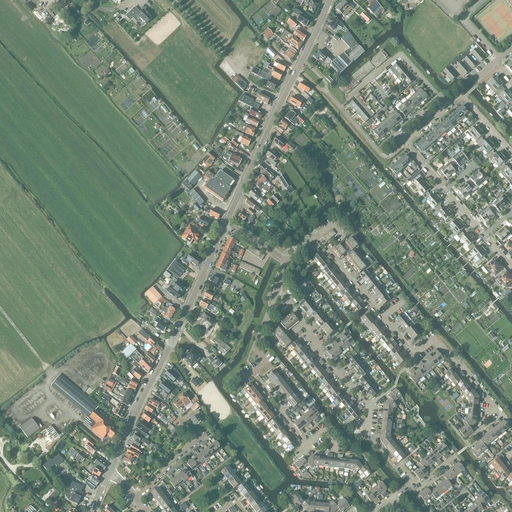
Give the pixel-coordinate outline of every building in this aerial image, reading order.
[(311,1),(309,4),(305,10),(313,14),(318,5),(311,0),(311,1)] [(355,7),(347,0),(345,3),(343,1),(338,6),(336,9),(344,17),(351,9),(352,10),(355,7)] [(367,9),(376,17),(383,9),(380,7),(380,6),(374,1),(367,9)] [(135,8),(126,16),(129,20),(132,18),(137,22),(140,19),(146,24),(152,19),(143,10),(140,13),(135,8)] [(304,12),(297,8),(293,13),(299,17),(296,21),(306,27),(310,20),(302,15),(304,12)] [(364,11),(359,16),(367,23),(372,18),(364,11)] [(333,30),(336,25),(342,28),(343,25),(339,20),(338,21),(332,17),(330,20),(328,23),(326,26),(333,30)] [(294,28),(297,24),(291,18),(286,24),(288,25),(290,24),(294,28)] [(271,32),(279,38),(285,45),(287,46),(288,44),(297,50),(298,50),(302,44),(285,31),(280,28),(277,32),(273,29),(271,32)] [(271,37),(273,35),(268,29),(262,35),(267,41),(271,37)] [(297,30),(293,37),(302,43),(306,36),(297,30)] [(333,59),(329,63),(331,65),(330,65),(339,75),(352,62),(353,63),(364,52),(356,43),(348,32),(340,39),(350,49),(344,54),(343,53),(335,61),(333,59)] [(287,51),(283,48),(281,51),(285,53),(285,52),(286,53),(283,56),(290,61),(293,57),(290,54),(287,51)] [(290,48),(287,51),(290,54),(293,57),(296,53),(290,48)] [(477,49),(472,54),(480,63),(485,59),(477,49)] [(382,50),(380,52),(387,60),(389,58),(382,50)] [(325,59),(329,63),(333,59),(328,55),(327,57),(320,51),(318,53),(316,52),(312,56),(317,60),(319,58),(323,62),(325,59)] [(380,52),(377,54),(384,62),(387,60),(380,52)] [(377,54),(375,56),(382,64),(384,62),(377,54)] [(375,56),(373,58),(380,66),(382,64),(375,56)] [(477,65),(469,56),(464,60),(472,69),(477,65)] [(373,58),(371,60),(377,68),(380,66),(373,58)] [(278,62),(276,60),(275,62),(277,64),(278,65),(276,68),(283,72),(286,66),(279,63),(278,62)] [(368,62),(374,69),(375,70),(377,68),(371,60),(368,62)] [(368,62),(366,64),(372,71),(374,69),(368,62)] [(389,70),(393,74),(402,67),(398,62),(391,68),(389,66),(385,70),(387,72),(389,70)] [(462,62),(456,66),(464,75),(470,71),(462,62)] [(263,68),(265,69),(263,72),(279,80),(282,74),(274,70),(274,71),(273,70),(274,68),(269,66),(270,65),(266,63),(263,68)] [(366,64),(364,66),(370,73),(372,71),(366,64)] [(364,66),(362,68),(368,74),(370,73),(364,66)] [(393,74),(397,79),(406,71),(402,67),(393,74)] [(266,87),(273,90),(274,90),(275,88),(275,87),(276,85),(269,81),(271,77),(253,68),(251,73),(262,78),(261,80),(266,83),(267,82),(268,83),(266,87)] [(362,68),(359,70),(365,76),(368,74),(362,68)] [(449,68),(443,73),(452,82),(457,77),(449,68)] [(359,70),(357,71),(363,78),(365,76),(359,70)] [(357,71),(355,73),(361,80),(363,78),(357,71)] [(397,79),(401,83),(410,76),(406,71),(397,79)] [(355,73),(353,75),(358,82),(361,80),(355,73)] [(353,76),(350,77),(357,85),(359,83),(358,82),(353,75),(352,75),(353,76)] [(410,76),(401,83),(405,88),(414,81),(410,76)] [(493,76),(485,82),(487,85),(490,89),(500,81),(496,77),(495,78),(493,76)] [(350,77),(348,79),(355,87),(357,85),(350,77)] [(234,83),(243,91),(246,85),(239,78),(234,83)] [(348,79),(346,81),(353,89),(355,87),(348,79)] [(346,81),(344,83),(350,91),(353,89),(346,81)] [(494,93),(496,95),(504,89),(502,86),(503,85),(500,81),(490,89),(494,93)] [(298,87),(304,91),(305,89),(308,91),(307,92),(309,93),(312,91),(309,89),(307,86),(301,83),(298,87)] [(344,83),(341,85),(348,93),(350,91),(344,83)] [(348,93),(341,85),(339,87),(346,95),(348,93)] [(420,88),(416,92),(423,101),(428,97),(420,88)] [(496,95),(498,98),(502,102),(511,94),(507,90),(506,91),(504,89),(496,95)] [(416,92),(411,96),(418,105),(423,101),(416,92)] [(255,102),(261,105),(262,102),(267,105),(270,98),(263,95),(259,93),(255,102)] [(349,104),(353,109),(361,102),(357,97),(360,95),(358,93),(353,97),(355,99),(349,104)] [(505,106),(507,108),(511,104),(511,95),(511,94),(502,102),(505,106)] [(252,102),(253,100),(242,95),(238,101),(246,105),(245,107),(248,109),(249,107),(250,107),(252,108),(249,115),(260,120),(260,119),(261,119),(261,118),(261,117),(262,115),(257,112),(259,106),(252,102)] [(411,96),(406,100),(414,109),(418,105),(411,96)] [(293,97),(289,102),(299,108),(302,102),(293,97)] [(406,100),(402,104),(409,113),(414,109),(406,100)] [(353,109),(357,114),(365,106),(361,102),(353,109)] [(301,106),(305,109),(308,113),(310,111),(303,103),(301,106)] [(409,113),(402,104),(397,108),(405,117),(409,113)] [(357,114),(361,118),(369,111),(365,106),(357,114)] [(463,106),(459,109),(464,116),(468,113),(470,111),(467,108),(465,109),(463,106)] [(455,113),(460,119),(462,121),(466,118),(464,116),(459,109),(455,113)] [(299,127),(305,121),(299,116),(296,119),(295,117),(296,116),(290,111),(285,118),(294,125),(298,120),(298,121),(296,123),(299,127)] [(369,111),(361,118),(365,123),(373,116),(369,111)] [(395,111),(390,115),(397,123),(402,119),(395,111)] [(455,113),(451,116),(457,123),(460,119),(455,113)] [(390,115),(385,119),(393,127),(397,123),(390,115)] [(246,123),(250,125),(256,128),(258,123),(252,120),(253,118),(249,116),(246,123)] [(451,116),(447,120),(453,126),(457,123),(451,116)] [(385,119),(381,123),(388,131),(393,127),(385,119)] [(279,125),(281,127),(280,129),(283,132),(287,127),(292,131),(294,128),(289,124),(289,125),(283,120),(281,122),(280,123),(280,124),(279,125)] [(447,120),(443,123),(449,130),(451,131),(454,128),(453,126),(447,120)] [(256,129),(241,123),(239,127),(243,128),(241,131),(253,137),(255,133),(254,133),(256,129)] [(381,123),(376,127),(384,135),(388,131),(381,123)] [(443,123),(439,126),(445,133),(449,130),(443,123)] [(439,126),(435,130),(441,136),(445,133),(439,126)] [(469,133),(473,137),(482,129),(479,128),(477,126),(473,130),(471,127),(466,132),(468,134),(469,133)] [(384,135),(376,127),(372,131),(379,139),(384,135)] [(475,142),(477,145),(483,140),(481,138),(484,135),(483,133),(482,129),(473,137),(476,141),(475,142)] [(435,130),(432,133),(437,140),(438,139),(439,141),(442,138),(441,136),(435,130)] [(236,135),(242,138),(240,143),(248,146),(251,140),(243,137),(244,135),(237,132),(236,135)] [(432,133),(428,136),(433,143),(437,140),(432,133)] [(428,136),(424,140),(430,146),(433,143),(428,136)] [(273,143),(281,149),(284,144),(292,150),(295,147),(283,137),(280,140),(277,137),(277,138),(276,138),(274,140),(275,140),(273,143)] [(481,146),(484,150),(493,142),(490,141),(488,139),(485,142),(483,140),(477,145),(480,147),(481,146)] [(424,140),(420,143),(426,150),(427,151),(431,148),(430,146),(424,140)] [(486,155),(489,157),(494,153),(492,151),(496,147),(494,146),(493,142),(484,150),(487,154),(486,155)] [(228,146),(236,152),(238,149),(231,143),(228,146)] [(426,150),(420,143),(416,146),(419,150),(417,151),(420,154),(422,153),(425,151),(426,150)] [(456,155),(457,157),(463,164),(465,162),(465,163),(469,160),(465,156),(467,154),(463,149),(460,151),(456,155)] [(266,156),(269,158),(267,160),(274,167),(277,164),(274,162),(278,157),(270,150),(266,156)] [(492,159),(495,163),(504,155),(501,154),(500,152),(496,155),(494,153),(489,157),(491,160),(492,159)] [(208,153),(206,156),(202,160),(204,163),(203,164),(208,169),(211,165),(210,164),(215,159),(208,153)] [(225,162),(229,165),(232,167),(234,165),(238,167),(242,159),(232,155),(230,158),(227,157),(225,162)] [(406,155),(402,159),(408,165),(411,162),(411,163),(412,164),(412,165),(413,165),(415,163),(410,157),(409,159),(406,155)] [(497,168),(500,170),(505,166),(503,164),(507,160),(505,158),(504,155),(495,163),(499,167),(497,168)] [(452,158),(450,160),(454,165),(456,163),(460,167),(463,165),(463,164),(457,157),(454,160),(452,158)] [(402,159),(398,162),(404,169),(408,165),(402,159)] [(449,164),(445,168),(451,175),(452,174),(453,174),(456,171),(452,167),(454,165),(450,160),(447,162),(449,164)] [(398,162),(394,165),(400,172),(404,169),(398,162)] [(257,169),(271,181),(272,182),(270,184),(272,185),(271,185),(279,193),(281,191),(280,190),(282,188),(280,186),(275,181),(273,179),(275,176),(261,164),(257,169)] [(400,172),(394,165),(390,169),(395,175),(396,177),(401,173),(400,172)] [(503,172),(506,176),(511,170),(511,166),(511,165),(507,168),(505,166),(500,170),(502,173),(503,172)] [(451,175),(445,168),(441,171),(439,169),(437,171),(441,176),(443,174),(447,179),(450,176),(450,175),(451,175)] [(194,171),(185,182),(182,185),(189,191),(192,188),(201,177),(194,171)] [(203,188),(223,202),(226,198),(225,198),(227,194),(228,194),(227,193),(230,190),(229,189),(234,182),(220,171),(216,177),(215,176),(212,174),(208,171),(203,178),(208,181),(203,188)] [(476,174),(474,176),(482,184),(489,179),(485,174),(482,176),(478,171),(475,174),(476,174)] [(416,187),(420,191),(428,184),(426,181),(425,182),(424,180),(420,183),(418,181),(422,178),(419,173),(409,181),(413,185),(411,187),(413,190),(416,187)] [(261,176),(257,180),(266,188),(267,186),(264,183),(266,181),(261,176)] [(474,183),(471,185),(476,190),(482,184),(474,176),(473,176),(470,178),(474,183)] [(266,188),(257,180),(253,184),(260,191),(263,188),(268,193),(269,191),(266,188)] [(463,186),(461,187),(469,196),(476,190),(471,185),(469,187),(465,182),(462,185),(463,186)] [(422,196),(424,199),(429,194),(427,192),(431,189),(429,187),(430,186),(428,184),(420,191),(423,195),(422,196)] [(469,196),(461,187),(460,188),(460,187),(457,190),(461,194),(458,196),(463,201),(469,196)] [(188,193),(199,206),(204,202),(193,189),(188,193)] [(248,195),(256,202),(258,199),(262,202),(264,199),(258,195),(259,195),(253,190),(248,195)] [(428,200),(431,204),(439,197),(437,194),(436,195),(435,193),(431,196),(429,194),(424,199),(427,201),(428,200)] [(501,198),(497,201),(503,208),(504,207),(504,208),(508,205),(504,200),(506,198),(502,194),(499,196),(501,198)] [(272,198),(277,204),(280,201),(274,195),(272,198)] [(433,209),(435,212),(441,207),(439,205),(442,202),(441,200),(441,199),(439,197),(431,204),(435,208),(433,209)] [(244,204),(250,208),(252,206),(256,208),(255,209),(258,212),(260,210),(257,207),(258,206),(248,199),(246,201),(245,202),(245,203),(244,204)] [(266,202),(271,208),(275,205),(270,199),(266,202)] [(491,203),(489,205),(493,210),(495,208),(499,212),(502,210),(502,209),(503,208),(497,201),(493,205),(491,203)] [(489,205),(482,211),(490,219),(491,219),(495,216),(491,212),(493,210),(489,205)] [(439,213),(442,217),(451,210),(448,207),(448,208),(446,206),(443,209),(441,207),(435,212),(438,214),(439,213)] [(208,216),(209,215),(218,219),(220,214),(212,209),(211,211),(205,208),(203,213),(206,215),(208,216)] [(445,222),(447,225),(452,220),(450,218),(453,215),(452,213),(453,212),(451,210),(442,217),(446,221),(445,222)] [(246,211),(244,215),(241,212),(238,217),(244,222),(245,220),(251,223),(254,218),(252,216),(252,217),(246,211)] [(490,219),(482,211),(478,214),(476,216),(480,221),(482,219),(486,224),(489,221),(489,220),(490,219)] [(198,224),(207,228),(210,221),(201,217),(198,224)] [(450,226),(453,230),(462,223),(460,220),(459,221),(457,219),(454,222),(452,220),(447,225),(449,227),(450,226)] [(456,235),(458,238),(463,233),(461,231),(465,228),(463,226),(464,225),(462,223),(453,230),(457,234),(456,235)] [(181,238),(181,237),(190,244),(193,241),(194,239),(196,241),(195,242),(196,243),(200,237),(197,235),(199,232),(189,225),(181,238)] [(502,231),(500,232),(506,238),(510,235),(511,236),(511,231),(510,230),(508,232),(504,227),(501,230),(502,231)] [(461,239),(465,243),(473,236),(471,233),(470,234),(469,232),(465,235),(463,233),(458,238),(460,240),(461,239)] [(506,238),(500,232),(499,233),(499,232),(496,235),(500,239),(497,241),(502,246),(504,244),(502,242),(506,238)] [(467,248),(469,251),(474,246),(472,244),(476,241),(474,239),(475,238),(473,236),(465,243),(468,247),(467,248)] [(352,238),(346,242),(345,243),(345,244),(351,252),(359,246),(352,238)] [(340,244),(333,250),(339,258),(347,252),(342,246),(340,244)] [(473,252),(476,256),(484,249),(482,246),(481,247),(480,245),(476,248),(474,246),(469,251),(471,253),(473,252)] [(314,257),(317,261),(324,255),(323,253),(326,250),(325,248),(314,257)] [(484,249),(476,256),(479,260),(475,264),(477,266),(486,259),(484,257),(487,254),(486,252),(486,251),(484,249)] [(346,257),(359,273),(367,267),(353,251),(346,257)] [(199,262),(199,261),(190,254),(190,256),(189,255),(187,258),(188,258),(186,260),(183,258),(181,261),(187,265),(188,263),(190,264),(190,263),(190,262),(196,266),(197,265),(199,263),(199,262)] [(317,261),(321,265),(331,257),(330,255),(326,258),(324,255),(317,261)] [(321,265),(324,269),(329,266),(331,264),(329,262),(333,259),(331,257),(321,265)] [(364,261),(368,266),(373,263),(368,257),(364,261)] [(491,271),(500,263),(497,262),(495,260),(494,262),(492,259),(483,267),(489,273),(491,271)] [(167,270),(173,275),(172,275),(177,279),(184,271),(186,273),(187,274),(189,272),(174,261),(167,270)] [(494,277),(495,278),(502,273),(500,271),(503,268),(501,267),(500,263),(491,271),(495,276),(494,277)] [(322,271),(325,276),(336,267),(334,265),(331,268),(329,266),(324,269),(322,271)] [(325,276),(329,280),(336,274),(334,272),(337,269),(336,267),(325,276)] [(358,281),(359,283),(370,274),(366,270),(360,275),(361,278),(358,281)] [(500,286),(502,284),(511,276),(508,275),(506,273),(507,272),(506,270),(502,273),(495,278),(494,279),(500,286)] [(186,273),(183,278),(191,283),(194,278),(187,274),(186,273)] [(329,280),(332,284),(343,276),(341,274),(337,277),(336,274),(329,280)] [(365,282),(366,284),(373,278),(370,274),(359,283),(361,285),(365,282)] [(220,284),(222,279),(214,276),(213,275),(213,276),(212,279),(211,279),(210,281),(211,282),(209,285),(217,289),(218,287),(219,287),(220,287),(221,285),(220,284)] [(332,284),(335,288),(342,283),(341,280),(344,278),(343,276),(332,284)] [(502,284),(506,288),(506,289),(511,287),(511,278),(511,276),(502,284)] [(172,281),(168,286),(180,295),(183,290),(181,288),(178,285),(180,283),(173,278),(171,280),(172,281)] [(191,283),(183,278),(180,282),(188,287),(191,283)] [(365,289),(366,291),(377,283),(373,278),(366,284),(368,286),(365,289)] [(335,288),(339,293),(349,284),(348,282),(344,285),(342,283),(335,288)] [(371,290),(373,292),(380,287),(377,283),(366,291),(368,293),(371,290)] [(339,293),(342,297),(349,291),(347,289),(351,286),(349,284),(339,293)] [(180,295),(168,286),(169,286),(166,291),(164,290),(162,292),(169,298),(171,295),(173,297),(176,300),(177,299),(179,299),(180,298),(180,296),(180,295)] [(145,294),(154,305),(162,298),(152,287),(145,294)] [(371,298),(373,300),(384,291),(380,287),(373,292),(375,295),(371,298)] [(342,297),(346,301),(356,292),(355,290),(351,293),(349,291),(342,297)] [(204,297),(211,301),(212,297),(217,300),(218,298),(214,295),(207,291),(204,297)] [(378,298),(380,301),(387,295),(384,291),(373,300),(375,301),(378,298)] [(238,295),(242,302),(247,299),(243,292),(238,295)] [(349,305),(352,303),(356,299),(354,297),(358,294),(356,292),(346,301),(349,305)] [(387,295),(380,301),(382,303),(378,306),(380,308),(390,299),(387,295)] [(352,303),(355,307),(366,299),(364,297),(360,300),(358,297),(356,299),(352,303)] [(300,307),(302,309),(309,303),(305,299),(295,307),(296,309),(300,307)] [(366,299),(355,307),(358,311),(365,306),(363,304),(367,301),(366,299)] [(210,305),(209,304),(202,300),(199,305),(206,309),(208,306),(212,309),(214,307),(210,305)] [(160,305),(158,302),(154,305),(162,312),(165,314),(164,316),(170,320),(173,315),(164,310),(165,310),(163,309),(164,308),(160,305)] [(300,314),(302,316),(312,307),(309,303),(302,309),(304,311),(300,314)] [(164,309),(164,308),(163,309),(165,310),(164,310),(173,315),(176,311),(168,306),(165,309),(165,308),(164,309)] [(309,317),(311,315),(316,312),(315,311),(312,307),(302,316),(303,318),(307,315),(309,317)] [(309,320),(311,322),(321,314),(318,309),(315,311),(316,312),(311,315),(313,317),(309,320)] [(360,317),(361,319),(371,311),(370,309),(360,317)] [(361,320),(364,324),(371,318),(369,316),(373,313),(371,311),(361,319),(361,320)] [(193,326),(207,338),(210,334),(210,335),(212,336),(216,332),(214,330),(216,327),(218,329),(220,327),(218,326),(209,318),(204,314),(193,326)] [(280,324),(284,329),(286,331),(298,321),(292,314),(280,324)] [(316,321),(318,324),(325,318),(321,314),(311,322),(312,324),(316,321)] [(394,325),(395,327),(406,318),(402,314),(395,319),(397,322),(394,325)] [(364,324),(368,328),(378,319),(377,317),(373,320),(371,318),(364,324)] [(155,322),(158,324),(155,328),(163,332),(167,326),(160,321),(160,320),(157,318),(155,322)] [(316,329),(318,331),(328,322),(325,318),(318,324),(320,326),(316,329)] [(400,326),(402,328),(409,322),(406,318),(395,327),(397,329),(400,326)] [(368,328),(371,332),(378,327),(376,324),(380,321),(378,319),(368,328)] [(323,330),(325,332),(332,326),(328,322),(318,331),(319,333),(323,330)] [(400,333),(402,335),(412,326),(409,322),(402,328),(404,330),(400,333)] [(332,326),(325,332),(326,334),(323,337),(326,341),(336,333),(335,331),(332,326)] [(371,332),(375,336),(385,328),(384,326),(380,329),(378,327),(371,332)] [(407,334),(409,336),(416,331),(412,326),(402,335),(404,337),(407,334)] [(292,343),(281,329),(279,327),(272,333),(285,349),(292,343)] [(378,341),(381,339),(380,338),(385,335),(383,333),(387,330),(385,328),(375,336),(378,341)] [(416,331),(409,336),(411,338),(407,341),(410,345),(420,337),(419,335),(416,331)] [(140,335),(147,341),(150,337),(144,332),(140,335)] [(381,339),(384,343),(394,334),(393,332),(389,335),(387,333),(385,335),(380,338),(381,339)] [(343,334),(341,336),(350,346),(354,343),(348,336),(346,338),(343,334)] [(384,343),(387,347),(394,341),(392,339),(396,336),(394,334),(384,343)] [(127,340),(133,346),(137,342),(131,336),(127,340)] [(342,341),(340,343),(345,350),(350,346),(341,336),(339,337),(342,341)] [(214,341),(219,346),(217,349),(225,355),(230,349),(217,337),(214,341)] [(146,343),(149,346),(150,346),(152,348),(149,351),(154,357),(162,348),(156,342),(156,343),(151,338),(148,342),(146,343)] [(289,347),(293,351),(300,345),(298,343),(302,340),(300,338),(289,347)] [(335,341),(333,343),(341,353),(345,350),(340,343),(338,345),(335,341)] [(387,347),(391,351),(401,343),(400,341),(396,344),(394,341),(387,347)] [(334,348),(331,350),(337,357),(341,353),(333,343),(331,344),(334,348)] [(391,351),(394,355),(398,352),(399,352),(401,350),(399,347),(403,344),(401,343),(391,351)] [(121,354),(126,359),(135,368),(138,364),(148,374),(152,366),(136,350),(130,344),(121,354)] [(293,351),(296,355),(307,347),(305,345),(302,348),(300,345),(293,351)] [(192,348),(187,352),(197,363),(202,358),(192,348),(192,347),(192,348)] [(296,355),(300,359),(307,354),(305,351),(308,348),(307,347),(296,355)] [(337,357),(331,350),(329,351),(326,348),(322,351),(331,361),(332,360),(333,360),(337,357)] [(437,355),(435,356),(440,363),(445,360),(436,349),(434,351),(437,355)] [(392,357),(395,362),(406,353),(404,351),(400,354),(399,352),(398,352),(394,355),(392,357)] [(145,354),(147,356),(145,358),(151,364),(155,360),(146,352),(145,354)] [(197,363),(187,352),(182,357),(182,358),(192,368),(197,363)] [(300,359),(303,363),(314,355),(312,353),(308,356),(307,354),(300,359)] [(406,353),(395,362),(399,366),(405,360),(404,358),(407,355),(406,353)] [(307,368),(309,366),(313,362),(312,360),(315,357),(314,355),(303,363),(307,368)] [(430,355),(428,356),(436,367),(440,363),(435,356),(433,358),(430,355)] [(214,363),(218,367),(223,363),(217,357),(217,356),(214,359),(216,362),(214,363)] [(347,366),(348,368),(359,360),(355,356),(348,361),(350,364),(347,366)] [(429,361),(426,363),(432,370),(436,367),(428,356),(426,358),(429,361)] [(309,366),(312,370),(323,361),(321,359),(318,362),(316,360),(313,362),(309,366)] [(353,367),(355,370),(362,364),(359,360),(348,368),(350,370),(353,367)] [(312,370),(316,374),(323,368),(321,366),(324,363),(323,361),(312,370)] [(421,361),(419,363),(428,374),(432,370),(426,363),(424,365),(421,361)] [(420,368),(418,370),(424,377),(428,374),(419,363),(417,365),(420,368)] [(353,375),(355,377),(366,368),(362,364),(355,370),(357,372),(353,375)] [(454,367),(446,374),(449,378),(456,372),(455,370),(456,369),(454,367)] [(316,374),(319,378),(330,370),(328,368),(324,371),(323,368),(316,374)] [(360,376),(362,378),(365,375),(369,373),(366,368),(355,377),(357,379),(360,376)] [(413,368),(411,370),(419,380),(424,377),(418,370),(416,372),(413,368)] [(176,380),(179,382),(182,379),(175,369),(172,373),(169,370),(164,376),(165,376),(164,377),(167,379),(172,383),(176,380)] [(270,380),(277,374),(280,372),(276,369),(274,370),(267,376),(270,380)] [(130,373),(139,380),(142,376),(136,371),(135,373),(132,370),(130,373)] [(319,378),(322,382),(327,379),(330,377),(328,375),(331,372),(330,370),(319,378)] [(419,380),(411,370),(409,371),(412,375),(410,377),(415,384),(419,380)] [(449,378),(452,382),(463,374),(462,372),(458,375),(456,372),(449,378)] [(109,417),(107,419),(96,410),(99,406),(60,374),(51,386),(87,416),(83,421),(92,429),(91,430),(103,439),(106,434),(112,438),(117,431),(112,427),(114,425),(111,423),(113,421),(109,417)] [(272,385),(281,378),(277,374),(270,380),(272,382),(268,385),(270,387),(272,386),(272,385)] [(456,386),(457,385),(463,380),(461,378),(465,375),(463,374),(452,382),(456,386)] [(357,386),(358,388),(369,380),(365,375),(362,378),(358,381),(360,383),(357,386)] [(122,381),(123,379),(120,377),(118,379),(122,381),(121,383),(125,385),(123,387),(134,393),(136,388),(122,381)] [(277,388),(284,382),(281,378),(272,385),(272,386),(270,387),(272,389),(275,386),(277,388)] [(320,384),(324,389),(334,380),(332,378),(329,381),(327,379),(322,382),(320,384)] [(114,382),(109,379),(106,385),(111,388),(114,382)] [(130,383),(123,379),(122,381),(136,388),(138,384),(131,381),(130,383)] [(190,382),(196,388),(201,383),(197,379),(196,381),(193,379),(190,381),(190,382)] [(457,385),(460,389),(468,383),(464,379),(463,380),(457,385)] [(324,389),(327,393),(334,387),(332,385),(336,382),(334,380),(324,389)] [(363,387),(365,389),(372,384),(369,380),(358,388),(360,390),(363,387)] [(158,388),(167,395),(170,392),(174,396),(178,391),(169,385),(168,386),(163,382),(161,385),(160,385),(159,387),(159,388),(158,388)] [(280,392),(287,386),(284,382),(277,388),(280,392)] [(243,389),(246,393),(257,384),(256,383),(253,385),(252,386),(250,384),(243,389)] [(460,389),(463,393),(471,387),(468,383),(460,389)] [(246,393),(249,397),(257,392),(255,389),(256,388),(259,386),(257,384),(246,393)] [(363,395),(365,397),(376,388),(372,384),(365,389),(367,392),(363,395)] [(283,396),(290,390),(287,386),(280,392),(283,396)] [(327,393),(330,397),(341,388),(339,386),(336,389),(334,387),(327,393)] [(463,393),(467,396),(474,391),(471,387),(463,393)] [(330,397),(334,401),(341,396),(339,393),(342,390),(341,388),(330,397)] [(376,388),(365,397),(367,398),(370,395),(372,398),(379,392),(376,388)] [(391,393),(397,400),(399,398),(402,401),(404,400),(395,389),(391,393)] [(121,390),(120,393),(131,398),(133,394),(126,391),(126,392),(121,390)] [(290,390),(283,396),(285,398),(283,399),(285,401),(294,394),(290,390)] [(249,397),(253,401),(264,392),(263,391),(260,393),(259,394),(257,392),(249,397)] [(469,400),(469,404),(478,405),(480,405),(483,406),(483,404),(479,403),(479,397),(474,391),(467,396),(469,400)] [(253,401),(256,405),(261,401),(263,400),(261,397),(262,396),(265,394),(264,392),(253,401)] [(108,402),(111,398),(104,394),(102,393),(101,395),(101,398),(105,401),(107,402),(108,402)] [(123,397),(122,399),(129,402),(131,398),(120,393),(119,395),(123,397)] [(378,412),(392,413),(393,409),(396,407),(396,406),(397,405),(394,402),(397,400),(391,393),(387,396),(390,400),(384,404),(383,411),(379,410),(378,412)] [(190,402),(183,394),(178,398),(178,399),(173,404),(178,409),(183,404),(185,407),(190,402)] [(285,401),(283,403),(284,405),(288,402),(290,404),(297,398),(294,394),(285,401)] [(337,405),(341,402),(348,397),(346,395),(342,398),(341,396),(334,401),(337,405)] [(341,402),(344,407),(355,398),(353,396),(350,399),(348,397),(341,402)] [(129,402),(122,399),(118,397),(117,399),(121,401),(120,403),(127,407),(129,402)] [(270,400),(269,398),(264,402),(263,403),(261,401),(256,405),(254,407),(257,411),(270,400)] [(297,398),(290,404),(293,408),(300,402),(297,398)] [(344,407),(348,411),(354,405),(353,403),(356,400),(355,398),(344,407)] [(148,404),(154,408),(158,411),(160,409),(157,407),(159,404),(151,399),(148,404)] [(260,415),(268,409),(266,407),(267,406),(272,402),(270,400),(257,411),(260,415)] [(118,404),(116,409),(123,413),(126,408),(118,404)] [(348,411),(351,415),(362,406),(360,404),(356,407),(354,405),(348,411)] [(151,414),(155,417),(157,415),(153,411),(154,409),(148,405),(145,410),(151,414)] [(260,415),(264,419),(275,410),(277,408),(275,406),(271,410),(270,411),(268,409),(260,415)] [(362,406),(351,415),(355,419),(361,414),(359,411),(363,408),(362,406)] [(309,411),(315,418),(319,415),(313,408),(309,411)] [(123,413),(116,409),(113,414),(121,418),(123,413)] [(190,420),(195,426),(201,421),(199,418),(202,415),(198,410),(191,416),(193,419),(190,420)] [(275,418),(272,414),(273,413),(273,414),(276,411),(275,410),(264,419),(267,423),(265,424),(266,425),(268,424),(275,418)] [(315,418),(309,411),(305,414),(311,422),(313,420),(314,421),(316,420),(315,418)] [(150,420),(157,425),(158,423),(145,413),(144,415),(143,415),(142,416),(142,417),(142,418),(148,423),(150,420)] [(301,418),(307,425),(308,426),(310,425),(309,423),(311,422),(305,414),(301,418)] [(464,421),(465,422),(465,421),(470,428),(476,423),(477,423),(477,417),(482,418),(482,415),(479,415),(477,415),(468,414),(468,418),(464,421)] [(159,419),(165,425),(169,421),(162,415),(159,419)] [(268,424),(271,428),(278,422),(277,420),(280,417),(279,415),(275,418),(268,424)] [(20,427),(27,438),(39,429),(32,418),(20,427)] [(308,426),(301,418),(297,421),(303,428),(305,426),(306,428),(308,426)] [(141,421),(136,427),(142,432),(140,434),(145,438),(147,435),(145,434),(150,428),(141,421)] [(303,428),(297,421),(293,424),(302,435),(304,433),(301,430),(303,428)] [(466,426),(463,428),(469,435),(473,432),(470,428),(465,421),(465,422),(463,423),(466,426)] [(498,422),(500,424),(506,431),(510,428),(510,429),(511,427),(511,426),(511,425),(509,427),(504,421),(502,422),(500,421),(498,422)] [(271,428),(274,432),(282,426),(278,422),(271,428)] [(500,424),(496,427),(502,434),(506,431),(500,424)] [(51,440),(53,438),(55,440),(58,438),(59,439),(65,433),(64,432),(58,436),(51,425),(48,428),(45,430),(45,429),(37,435),(37,437),(38,439),(40,439),(42,438),(42,436),(46,433),(51,440)] [(285,430),(283,428),(285,427),(283,425),(282,426),(274,432),(278,436),(285,430)] [(469,435),(463,428),(461,430),(456,425),(454,427),(458,432),(459,431),(465,438),(469,435)] [(492,430),(498,438),(502,434),(496,427),(494,429),(492,427),(491,429),(492,430)] [(278,436),(281,440),(288,434),(285,430),(278,436)] [(492,430),(488,434),(494,441),(498,438),(492,430)] [(282,446),(284,444),(291,438),(290,436),(291,435),(293,433),(292,431),(290,433),(288,434),(281,440),(279,442),(282,446)] [(385,447),(392,441),(390,438),(390,434),(376,432),(376,434),(381,435),(380,441),(385,447)] [(132,439),(139,443),(141,440),(142,440),(141,441),(147,445),(149,442),(135,434),(132,439)] [(488,434),(484,437),(490,444),(494,441),(488,434)] [(284,444),(287,448),(298,439),(297,437),(293,440),(291,438),(284,444)] [(480,440),(481,442),(486,447),(490,444),(484,437),(480,440)] [(84,448),(93,455),(97,450),(93,447),(94,444),(89,439),(85,443),(87,445),(84,448)] [(298,439),(287,448),(291,452),(298,446),(296,444),(300,441),(298,439)] [(62,441),(56,448),(60,451),(66,444),(62,441)] [(388,451),(396,445),(392,441),(385,447),(384,448),(385,450),(387,449),(388,451)] [(443,444),(439,447),(445,454),(449,451),(446,448),(449,446),(444,441),(442,443),(443,444)] [(216,442),(212,445),(217,452),(221,449),(216,442)] [(481,442),(477,445),(483,452),(487,449),(486,447),(481,442)] [(212,445),(207,448),(213,455),(217,452),(212,445)] [(388,458),(399,449),(396,445),(388,451),(390,453),(386,456),(388,458)] [(483,452),(477,445),(473,448),(474,449),(472,451),(477,458),(480,456),(479,455),(483,452)] [(439,447),(435,450),(441,458),(445,454),(439,447)] [(207,448),(203,451),(209,459),(213,455),(207,448)] [(127,453),(126,455),(135,459),(136,457),(135,457),(137,453),(136,453),(129,449),(128,450),(128,451),(127,452),(127,453)] [(222,449),(218,452),(224,461),(224,460),(222,457),(226,455),(222,449)] [(399,449),(388,458),(390,460),(393,457),(395,459),(402,453),(399,449)] [(435,450),(431,454),(437,461),(441,458),(435,450)] [(203,451),(199,454),(205,462),(209,459),(203,451)] [(76,456),(78,458),(83,461),(85,458),(79,453),(76,456)] [(314,466),(318,467),(319,457),(319,455),(320,453),(318,453),(317,457),(311,457),(305,462),(308,465),(311,469),(314,466)] [(397,464),(398,463),(405,457),(402,453),(395,459),(396,461),(395,462),(397,464)] [(491,464),(494,468),(502,463),(500,460),(501,459),(504,457),(501,453),(495,457),(497,460),(491,464)] [(48,460),(42,465),(50,474),(54,479),(60,474),(56,469),(64,463),(60,458),(56,454),(48,460)] [(199,454),(195,457),(201,465),(205,462),(199,454)] [(431,454),(427,457),(433,464),(437,461),(431,454)] [(135,459),(126,455),(125,458),(124,458),(124,459),(124,460),(123,461),(131,465),(133,461),(134,461),(135,459)] [(299,461),(305,468),(308,465),(305,462),(304,460),(306,458),(304,456),(299,461)] [(359,471),(363,467),(358,461),(352,461),(352,456),(350,456),(350,458),(350,460),(349,470),(353,470),(356,473),(359,471)] [(195,457),(191,461),(197,468),(201,465),(195,457)] [(427,457),(423,460),(429,467),(433,464),(427,457)] [(91,461),(94,464),(94,463),(103,471),(107,466),(98,459),(95,462),(92,459),(91,461)] [(419,463),(419,464),(425,470),(429,467),(423,460),(419,463)] [(197,468),(191,461),(187,464),(192,471),(197,468)] [(301,471),(305,468),(299,461),(294,465),(303,475),(304,474),(301,471)] [(453,464),(454,466),(460,473),(464,470),(458,463),(456,464),(453,461),(451,462),(453,464)] [(493,470),(496,474),(509,463),(508,462),(505,464),(504,465),(502,463),(494,468),(493,470)] [(499,478),(501,476),(508,471),(506,468),(507,467),(510,465),(509,463),(496,474),(499,478)] [(363,467),(359,471),(362,474),(369,468),(366,464),(364,466),(363,467)] [(421,468),(418,470),(424,477),(428,474),(425,470),(419,464),(418,465),(421,468)] [(94,465),(91,469),(90,471),(99,477),(101,475),(103,473),(102,472),(97,468),(97,467),(94,465)] [(221,472),(224,476),(231,470),(228,466),(221,472)] [(454,466),(450,469),(456,476),(460,473),(454,466)] [(443,469),(446,472),(452,480),(452,479),(453,480),(454,480),(455,479),(455,478),(455,477),(456,476),(450,469),(448,471),(445,467),(443,469)] [(369,468),(362,474),(365,477),(361,479),(363,481),(373,473),(369,468)] [(413,469),(411,470),(420,481),(424,477),(418,470),(416,468),(414,470),(413,469)] [(186,469),(182,472),(187,480),(192,477),(186,469)] [(224,476),(227,480),(235,475),(231,470),(224,476)] [(504,481),(506,479),(511,474),(511,471),(511,472),(510,473),(508,471),(501,476),(504,481)] [(182,472),(178,476),(183,483),(187,480),(182,472)] [(442,476),(445,479),(451,486),(452,487),(453,486),(451,483),(449,482),(452,480),(446,472),(442,476)] [(91,475),(89,477),(87,479),(85,477),(82,481),(92,491),(100,481),(93,476),(91,475)] [(227,480),(230,484),(238,479),(235,475),(227,480)] [(178,476),(173,479),(179,486),(183,483),(178,476)] [(179,486),(173,479),(169,482),(175,489),(179,486)] [(238,479),(230,484),(234,489),(241,483),(238,479)] [(445,479),(441,482),(447,490),(451,486),(445,479)] [(67,496),(71,498),(69,502),(77,505),(81,497),(79,497),(84,487),(72,481),(66,494),(68,494),(67,496)] [(381,482),(377,485),(386,496),(387,495),(385,491),(387,489),(381,482)] [(441,482),(437,486),(443,493),(447,490),(441,482)] [(237,488),(240,493),(248,487),(245,483),(237,488)] [(377,485),(373,489),(379,496),(381,494),(384,498),(386,496),(377,485)] [(437,486),(433,489),(439,496),(443,493),(437,486)] [(240,493),(243,497),(251,491),(248,487),(240,493)] [(150,493),(154,497),(161,492),(158,488),(150,493)] [(427,488),(422,492),(428,499),(431,497),(433,500),(435,499),(429,492),(430,492),(427,488)] [(373,489),(369,492),(375,499),(376,501),(378,503),(380,501),(378,499),(377,498),(379,496),(373,489)] [(433,489),(430,492),(429,492),(435,499),(439,496),(433,489)] [(48,498),(51,501),(53,498),(54,499),(59,494),(55,490),(48,498)] [(243,497),(247,501),(254,495),(251,491),(243,497)] [(290,500),(294,504),(301,498),(299,496),(302,493),(301,492),(298,494),(296,491),(289,497),(291,499),(290,500)] [(154,497),(157,501),(164,496),(161,492),(154,497)] [(375,499),(369,492),(365,495),(371,503),(373,501),(374,502),(376,504),(378,503),(376,501),(375,499)] [(428,499),(422,492),(418,495),(427,505),(428,504),(426,501),(428,499)] [(483,493),(479,497),(485,504),(489,501),(483,493)] [(247,501),(250,505),(257,499),(254,495),(247,501)] [(157,501),(160,506),(167,500),(164,496),(157,501)] [(342,500),(339,502),(345,509),(349,506),(348,505),(343,498),(341,496),(339,497),(342,500)] [(345,496),(343,498),(348,505),(351,503),(345,496)] [(475,500),(477,502),(481,507),(485,504),(479,497),(475,500)] [(299,507),(301,505),(304,502),(301,498),(294,504),(297,508),(299,510),(301,508),(299,507)] [(250,505),(253,509),(260,503),(257,499),(250,505)] [(313,511),(315,503),(310,503),(308,499),(304,502),(301,505),(306,511),(311,511),(313,511)] [(160,506),(163,510),(170,504),(167,500),(160,506)] [(337,500),(333,503),(335,505),(338,509),(339,511),(337,511),(341,511),(345,509),(339,502),(337,500)] [(325,504),(323,511),(334,511),(338,509),(335,505),(333,503),(332,502),(329,504),(325,504)] [(477,502),(473,505),(478,511),(479,511),(483,509),(481,507),(477,502)] [(253,509),(255,511),(257,511),(263,508),(260,503),(253,509)]
